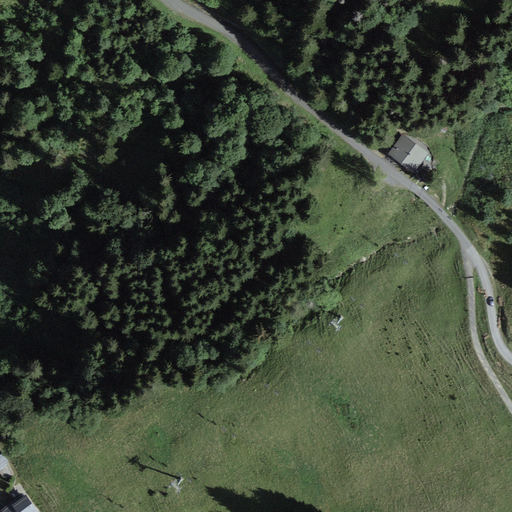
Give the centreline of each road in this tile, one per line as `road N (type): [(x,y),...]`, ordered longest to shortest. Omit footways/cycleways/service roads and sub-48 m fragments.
road 1 (residential): [(471,252),(435,205),(324,121),(237,38),(172,0)]
road 2 (residential): [(511,408),(476,342),(471,252)]
